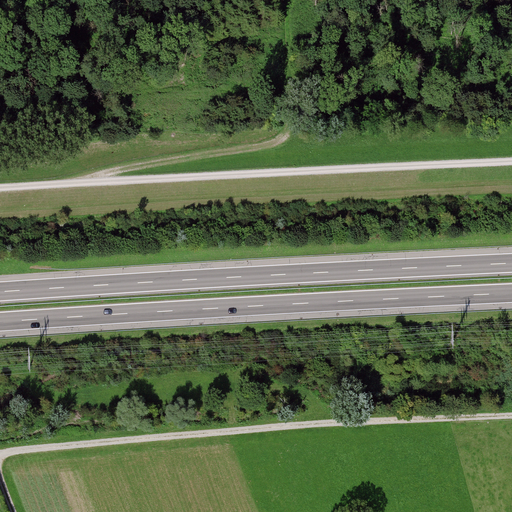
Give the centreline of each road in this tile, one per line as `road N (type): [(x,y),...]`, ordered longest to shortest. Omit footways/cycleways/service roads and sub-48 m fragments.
road 1 (track): [(511,416),(318,423),(0,453)]
road 2 (motorway): [(0,322),(511,293)]
road 3 (motorway): [(511,263),(0,292)]
road 4 (track): [(0,187),(511,161)]
